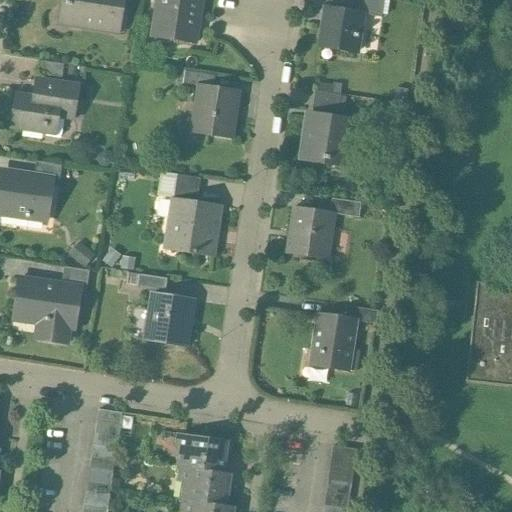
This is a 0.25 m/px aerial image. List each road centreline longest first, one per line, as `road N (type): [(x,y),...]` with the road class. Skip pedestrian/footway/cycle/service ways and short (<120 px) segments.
road 1 (residential): [(227,408),(275,92),(260,0)]
road 2 (residential): [(86,386),(227,408)]
road 3 (residential): [(86,386),(67,511)]
